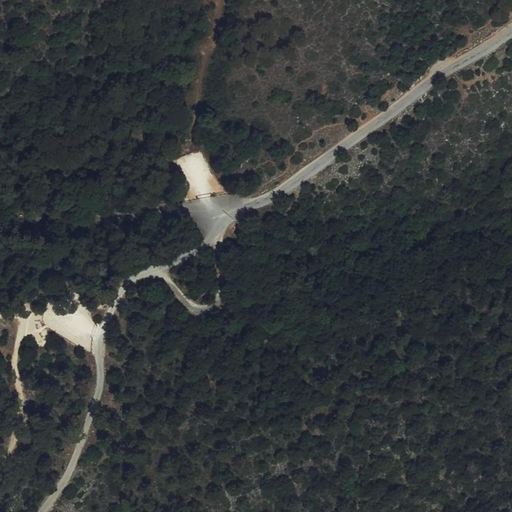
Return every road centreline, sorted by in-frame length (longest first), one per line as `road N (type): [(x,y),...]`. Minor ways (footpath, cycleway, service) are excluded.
road 1 (unclassified): [(40,511),(82,438),(98,390),(104,324),(128,281),(210,241),(222,220),(265,200),(511,28)]
road 2 (track): [(210,241),(220,293),(208,307),(193,308),(158,269)]
road 3 (track): [(0,457),(19,429),(17,340)]
